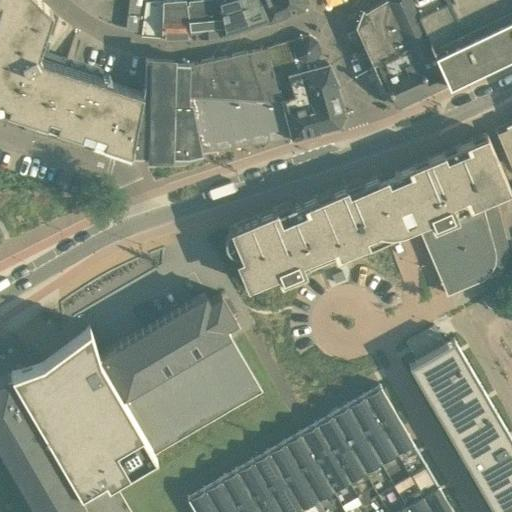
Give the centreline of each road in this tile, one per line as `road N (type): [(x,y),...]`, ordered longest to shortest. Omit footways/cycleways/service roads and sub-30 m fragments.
road 1 (tertiary): [(511,89),(379,144),(147,220)]
road 2 (unclassified): [(440,305),(395,327),(381,344),(474,511)]
road 3 (residential): [(147,220),(117,172),(0,135)]
road 4 (tertiary): [(147,220),(94,239),(0,297)]
